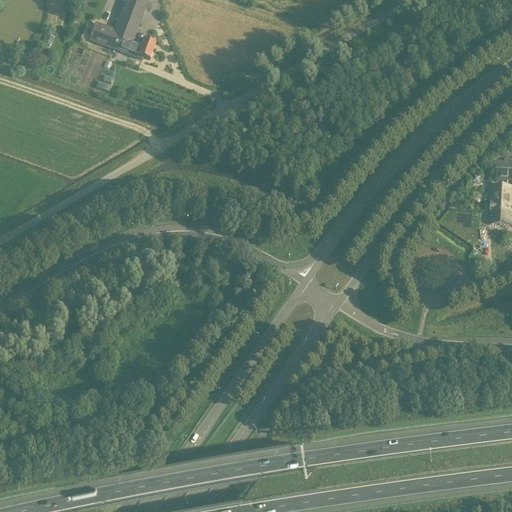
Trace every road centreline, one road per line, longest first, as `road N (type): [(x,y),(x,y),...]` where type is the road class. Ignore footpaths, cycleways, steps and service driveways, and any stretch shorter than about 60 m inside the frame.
road 1 (motorway): [(511,431),(269,464),(20,511)]
road 2 (unclassified): [(0,241),(419,0)]
road 3 (motorway): [(303,281),(206,233),(145,234),(0,312)]
road 4 (secondary): [(511,67),(416,141),(303,281)]
road 5 (secondary): [(303,281),(142,511)]
road 6 (secondary): [(338,303),(511,98)]
road 7 (motorway): [(247,511),(511,474)]
road 8 (secondary): [(186,511),(338,303)]
road 9 (motorway): [(511,348),(400,336),(338,303)]
